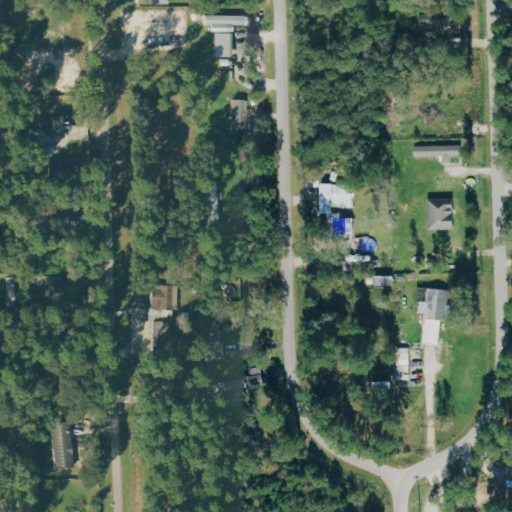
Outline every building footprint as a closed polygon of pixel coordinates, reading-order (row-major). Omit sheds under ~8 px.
[(424,32),(447,31),(447,26),(457,25),(456,12),(423,13),(424,32)] [(253,16),(207,15),(207,25),(216,26),(215,57),(234,58),(234,25),(252,25),(253,16)] [(251,100),(233,100),(233,135),(250,135),(251,100)] [(55,118),(55,133),(71,133),(71,118),(55,118)] [(446,156),(446,162),(454,162),(453,156),(463,155),(463,144),(417,146),(417,157),(446,156)] [(353,207),(354,184),(323,184),(323,206),(353,207)] [(456,198),(430,199),(431,230),(457,229),(456,198)] [(356,218),(343,217),(343,213),(330,212),(330,234),(355,235),(356,218)] [(174,321),(175,287),(152,286),(151,321),(174,321)] [(225,361),(224,342),(205,343),(206,362),(225,361)] [(412,347),(397,348),(398,381),(413,381),(412,347)] [(218,384),(221,409),(244,406),(241,381),(218,384)] [(76,468),(74,423),(53,424),(56,469),(76,468)]
